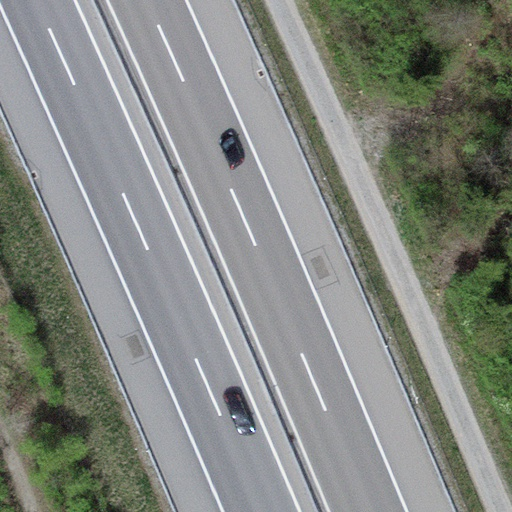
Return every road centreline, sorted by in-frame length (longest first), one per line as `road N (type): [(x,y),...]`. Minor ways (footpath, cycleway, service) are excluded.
road 1 (motorway): [(35,0),(260,511)]
road 2 (track): [(279,0),(501,511)]
road 3 (motorway): [(367,511),(146,0)]
